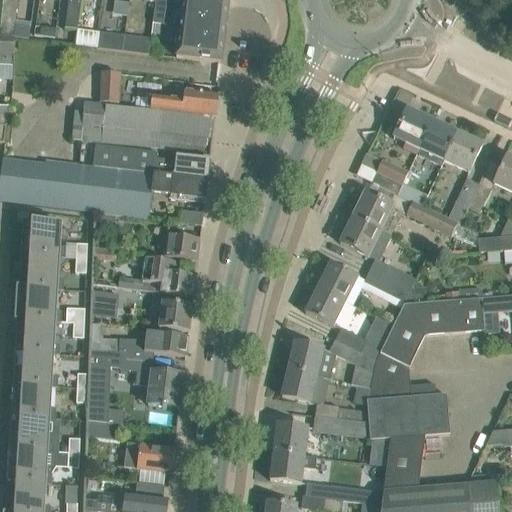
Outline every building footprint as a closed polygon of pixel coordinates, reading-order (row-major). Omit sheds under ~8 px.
[(2,0),(0,24),(0,31),(0,36),(14,39),(17,0),(2,0)] [(77,31),(80,0),(67,0),(64,30),(77,31)] [(154,0),(154,4),(152,24),(164,26),(167,0),(154,0)] [(182,0),(174,58),(221,65),(222,58),(217,58),(220,29),(226,29),(227,23),(221,22),(223,9),(228,9),(229,3),(224,2),(224,0),(182,0)] [(34,39),(55,42),(57,30),(36,27),(34,39)] [(96,49),(98,33),(78,31),(76,47),(96,49)] [(123,53),(124,37),(98,33),(96,49),(123,53)] [(151,40),(124,37),(123,53),(149,56),(151,40)] [(0,65),(13,66),(13,56),(14,40),(0,39),(0,65)] [(101,74),(99,106),(104,107),(104,108),(117,110),(121,76),(101,74)] [(215,120),(218,97),(184,93),(182,102),(151,98),(149,111),(157,112),(156,115),(215,120)] [(210,156),(215,120),(156,115),(117,110),(104,108),(104,107),(99,106),(83,105),(82,115),(74,114),(73,142),(190,153),(210,156)] [(416,156),(418,151),(432,123),(394,105),(386,122),(399,128),(393,140),(406,146),(403,150),(416,156)] [(443,163),(457,134),(432,123),(418,151),(443,163)] [(482,146),(457,134),(443,163),(469,174),(482,146)] [(210,159),(176,155),(175,163),(155,161),(156,154),(130,152),(96,148),(94,171),(128,174),(155,178),(207,184),(210,159)] [(152,199),(155,178),(128,174),(94,171),(79,170),(3,158),(0,181),(0,202),(101,215),(117,217),(149,221),(152,199)] [(511,195),(511,160),(507,158),(502,168),(490,163),(479,186),(478,186),(469,208),(480,213),(490,192),(491,192),(494,187),(511,195)] [(382,162),(377,174),(402,186),(408,174),(382,162)] [(402,186),(377,174),(372,185),(395,196),(397,197),(402,186)] [(204,205),(207,184),(155,178),(152,199),(204,205)] [(469,208),(478,186),(466,181),(448,221),(458,226),(460,227),(469,208)] [(413,204),(397,197),(395,196),(390,207),(365,194),(353,219),(391,238),(403,215),(407,216),(433,229),(451,240),(458,226),(448,221),(439,216),(413,204)] [(202,228),(203,215),(201,215),(201,216),(182,214),(180,225),(202,228)] [(115,234),(117,217),(101,215),(99,232),(115,234)] [(379,263),(391,238),(353,219),(340,245),(368,259),(368,257),(375,261),(379,263)] [(21,244),(20,257),(58,260),(65,260),(66,249),(58,249),(60,226),(22,224),(22,228),(21,228),(18,244),(21,244)] [(511,226),(505,227),(499,240),(511,239),(511,226)] [(198,264),(200,241),(180,239),(181,233),(166,231),(162,259),(198,264)] [(511,239),(499,240),(478,242),(479,255),(511,252),(511,239)] [(77,246),(76,261),(87,261),(87,246),(77,246)] [(94,261),(116,263),(117,252),(95,250),(94,261)] [(56,281),(58,260),(20,257),(20,260),(19,260),(16,276),(19,276),(18,288),(16,288),(16,290),(56,292),(63,292),(64,281),(56,281)] [(86,276),(87,261),(76,261),(75,275),(86,276)] [(196,278),(194,278),(177,276),(178,265),(146,261),(143,283),(120,279),(118,291),(129,292),(151,295),(157,296),(193,300),(196,278)] [(401,273),(379,263),(375,261),(370,272),(410,292),(416,281),(401,273)] [(357,278),(348,274),(330,265),(318,289),(345,303),(357,278)] [(370,272),(364,284),(389,297),(404,305),(410,292),(370,272)] [(332,329),(345,303),(318,289),(305,315),(332,329)] [(55,313),(56,292),(16,290),(14,322),(54,324),(61,325),(62,314),(55,313)] [(156,305),(157,296),(151,295),(129,292),(127,305),(152,308),(156,305)] [(93,293),(93,318),(104,319),(106,307),(118,309),(119,297),(93,293)] [(511,297),(491,299),(482,300),(483,314),(511,312),(511,297)] [(484,334),(483,314),(482,300),(404,305),(393,328),(375,361),(409,370),(425,339),(484,334)] [(189,334),(192,308),(161,304),(158,331),(189,334)] [(74,311),(74,325),(84,326),(85,311),(74,311)] [(375,361),(393,328),(376,319),(364,341),(341,329),(334,342),(375,361)] [(53,346),(54,324),(14,322),(14,323),(16,323),(16,325),(15,325),(12,341),(15,341),(14,354),(52,357),(59,357),(60,346),(53,346)] [(84,340),(84,326),(74,325),(73,340),(84,340)] [(186,358),(188,339),(155,335),(146,334),(146,343),(135,342),(120,342),(119,355),(139,355),(152,355),(159,355),(166,356),(186,358)] [(369,390),(375,361),(334,342),(329,353),(335,356),(349,363),(356,366),(351,385),(369,390)] [(330,382),(335,356),(329,353),(323,351),(295,345),(288,372),(316,379),(330,382)] [(51,378),(52,357),(14,354),(14,357),(10,373),(13,373),(12,387),(50,389),(57,389),(58,378),(51,378)] [(120,370),(122,355),(102,355),(90,354),(90,367),(99,368),(120,370)] [(410,389),(409,370),(375,361),(369,390),(367,402),(436,397),(435,387),(410,389)] [(330,382),(316,379),(288,372),(282,399),(310,405),(316,407),(324,407),(324,408),(330,382)] [(180,411),(184,378),(164,375),(151,374),(150,375),(135,373),(134,387),(149,389),(146,407),(161,408),(161,410),(166,411),(166,409),(180,411)] [(88,391),(88,376),(78,376),(77,391),(88,391)] [(367,402),(369,390),(351,385),(351,387),(361,390),(359,401),(367,402)] [(49,410),(50,389),(12,387),(12,390),(9,406),(11,406),(10,419),(48,421),(55,422),(56,411),(49,410)] [(107,424),(108,390),(89,389),(89,405),(88,422),(107,424)] [(87,406),(88,391),(77,391),(76,405),(87,406)] [(446,396),(436,397),(367,402),(368,414),(369,425),(370,438),(370,441),(370,442),(390,441),(425,438),(450,436),(446,396)] [(324,408),(324,407),(316,407),(315,418),(337,421),(369,425),(368,414),(338,411),(338,409),(324,408)] [(313,431),(313,434),(370,441),(370,438),(369,425),(337,421),(315,418),(313,431)] [(47,443),(48,421),(10,419),(10,422),(7,438),(9,438),(9,451),(46,454),(54,454),(54,443),(47,443)] [(88,422),(87,442),(119,444),(120,436),(111,435),(112,424),(107,424),(88,422)] [(273,454),(305,458),(308,430),(277,426),(273,454)] [(511,432),(492,434),(486,447),(511,445),(511,432)] [(418,491),(425,438),(390,441),(383,493),(418,491)] [(69,441),(69,455),(79,456),(80,441),(69,441)] [(171,476),(174,451),(127,445),(125,462),(124,470),(171,476)] [(45,475),(46,454),(9,451),(8,455),(5,471),(7,471),(7,484),(44,486),(52,486),(52,475),(45,475)] [(301,486),(305,458),(273,454),(270,482),(301,486)] [(79,470),(79,456),(69,455),(68,470),(79,470)] [(43,507),(44,486),(7,484),(6,487),(3,503),(5,503),(4,511),(49,511),(50,508),(43,507)] [(166,511),(168,501),(163,501),(164,488),(136,485),(135,497),(117,495),(117,500),(98,498),(98,504),(85,502),(84,511),(166,511)] [(498,511),(496,485),(467,487),(468,511),(498,511)] [(307,486),(305,498),(343,504),(369,507),(371,494),(307,486)] [(468,511),(467,487),(418,491),(383,493),(380,511),(468,511)] [(341,511),(343,504),(305,498),(303,498),(301,511),(308,511),(341,511)]
